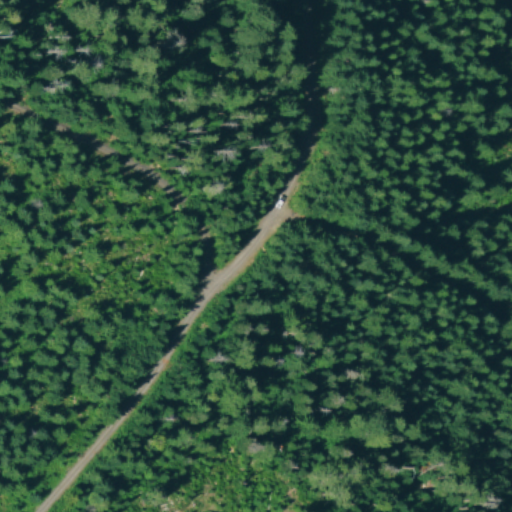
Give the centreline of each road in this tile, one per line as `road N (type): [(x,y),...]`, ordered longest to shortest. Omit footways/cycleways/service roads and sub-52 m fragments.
road 1 (residential): [(311,0),(285,159),(247,237),(120,408),(28,511)]
road 2 (track): [(202,297),(180,194),(125,157),(0,102)]
road 3 (track): [(264,203),(460,296),(511,308)]
